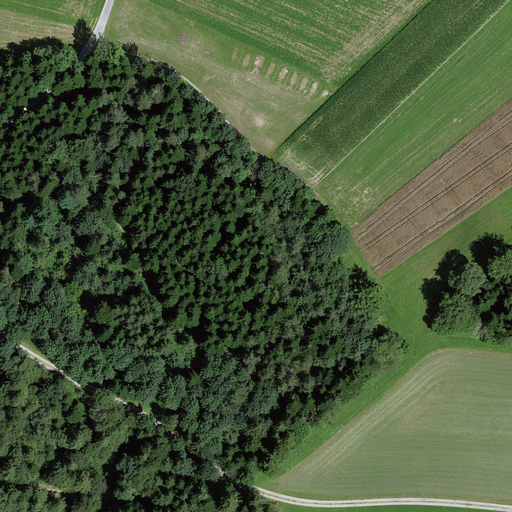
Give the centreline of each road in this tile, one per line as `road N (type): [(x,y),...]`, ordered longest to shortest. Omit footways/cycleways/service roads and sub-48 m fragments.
road 1 (track): [(0,333),(261,494),(304,504),(511,509)]
road 2 (track): [(175,511),(0,486)]
road 3 (track): [(91,46),(61,82),(0,129)]
